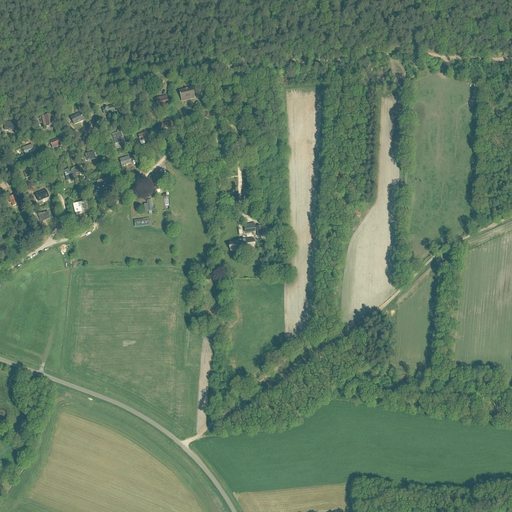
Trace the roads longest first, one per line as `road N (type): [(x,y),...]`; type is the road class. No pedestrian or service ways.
road 1 (track): [(196,436),(290,356),(376,312),(437,253),(511,217)]
road 2 (unclassified): [(0,276),(42,247),(91,229),(222,100),(230,61)]
road 3 (unclassified): [(233,511),(182,445),(132,410),(0,359)]
road 4 (track): [(0,105),(39,104),(213,63)]
road 5 (track): [(236,61),(405,51),(451,58)]
road 6 (track): [(48,244),(64,215),(55,164),(92,124),(86,93)]
